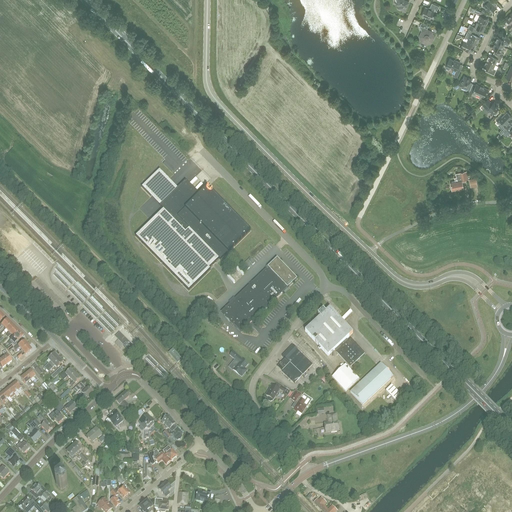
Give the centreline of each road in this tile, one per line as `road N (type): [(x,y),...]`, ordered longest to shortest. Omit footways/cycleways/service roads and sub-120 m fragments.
road 1 (primary): [(511,431),(84,0)]
road 2 (tertiary): [(368,252),(212,96),(205,79),(207,0)]
road 3 (tertiary): [(310,472),(459,410),(496,371),(507,333)]
road 4 (unclassified): [(310,472),(253,403),(251,384),(323,289)]
road 5 (unclassified): [(323,289),(321,272),(202,151)]
road 6 (unclassified): [(368,252),(441,211),(511,202)]
road 7 (residential): [(0,498),(109,392)]
road 8 (unclassified): [(425,377),(347,294),(323,289)]
